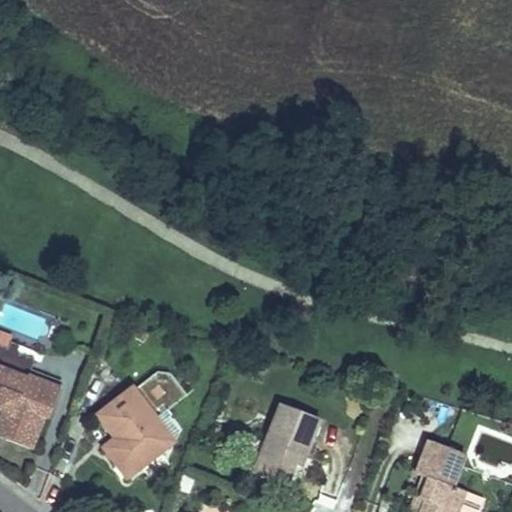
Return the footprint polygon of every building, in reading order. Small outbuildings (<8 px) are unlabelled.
[(0,345),(0,410),(4,412),(0,422),(0,437),(32,450),(46,416),(50,418),(62,388),(29,376),(36,359),(0,345)] [(115,438),(103,447),(117,464),(125,458),(136,473),(168,448),(150,425),(158,419),(134,387),(97,415),(115,438)] [(266,461),(260,475),(287,485),(296,464),(299,455),(306,457),(321,419),(281,404),(260,459),(266,461)] [(158,419),(150,425),(168,448),(176,442),(158,419)] [(430,441),(417,474),(424,477),(429,479),(421,500),(426,502),(421,511),(457,511),(466,492),(453,487),(466,455),(430,441)] [(306,457),(299,455),(296,464),(302,466),(306,457)] [(136,473),(125,458),(117,464),(128,479),(136,473)] [(266,461),(260,459),(255,473),(260,475),(266,461)] [(429,479),(424,477),(410,511),(412,511),(421,511),(426,502),(421,500),(429,479)]
